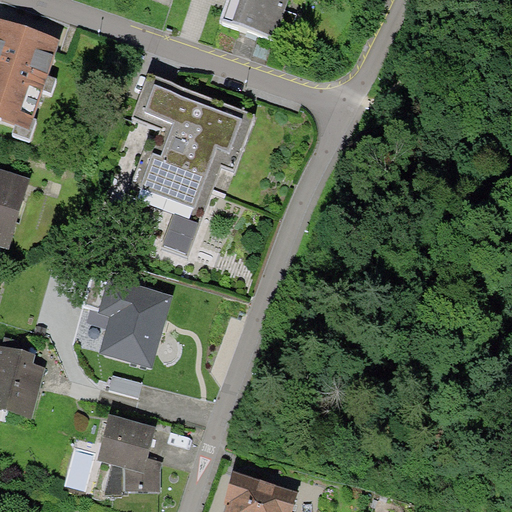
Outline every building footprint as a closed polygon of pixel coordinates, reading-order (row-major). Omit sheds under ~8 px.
[(229,0),(220,28),(282,49),(298,0),(229,0)] [(61,47),(0,25),(0,123),(16,129),(11,142),(29,148),(45,100),(54,103),(59,86),(49,83),(61,47)] [(193,99),(145,83),(131,121),(166,133),(156,164),(146,160),(133,196),(197,219),(210,183),(200,179),(210,153),(235,162),(249,118),(193,100),(193,99)] [(32,184),(0,174),(0,250),(11,254),(32,184)] [(28,350),(1,342),(0,345),(0,415),(32,424),(46,373),(27,355),(28,350)] [(147,374),(125,368),(117,397),(139,403),(147,374)] [(157,431),(112,420),(100,465),(114,468),(106,500),(161,493),(160,469),(149,462),(157,431)] [(291,511),(298,492),(233,471),(223,504),(227,505),(224,511),(291,511)]
